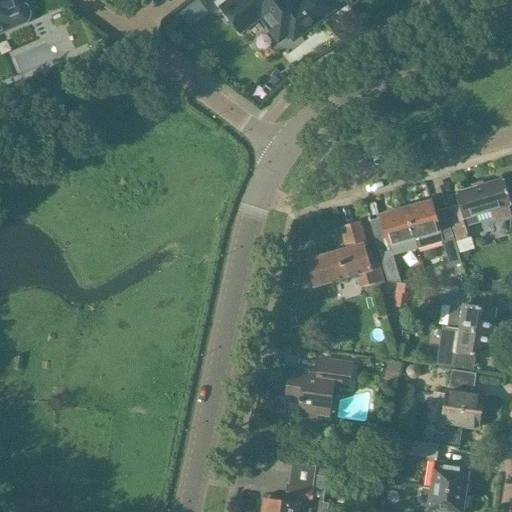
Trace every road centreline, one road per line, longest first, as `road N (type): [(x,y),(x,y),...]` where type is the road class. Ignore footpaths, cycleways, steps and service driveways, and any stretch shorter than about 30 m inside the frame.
road 1 (residential): [(186,511),(253,211),(283,152)]
road 2 (residential): [(283,152),(339,101),(504,3)]
road 3 (residential): [(283,152),(126,32)]
road 4 (residential): [(511,134),(333,188)]
